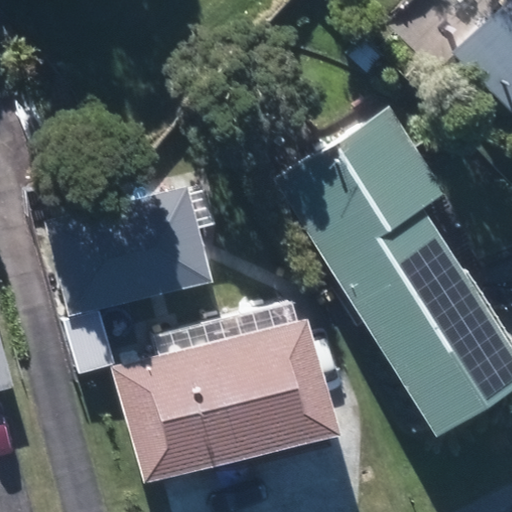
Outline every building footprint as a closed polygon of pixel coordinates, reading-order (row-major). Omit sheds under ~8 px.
[(511,0),(494,0),(434,55),(511,139),(511,0)] [(497,383),(400,215),(426,200),(378,116),(282,171),(259,185),(403,437),(497,383)] [(34,215),(55,321),(194,293),(173,187),(34,215)] [(316,436),(287,306),(146,338),(150,357),(97,369),(122,480),(316,436)] [(0,377),(8,375),(0,348),(0,377)]
